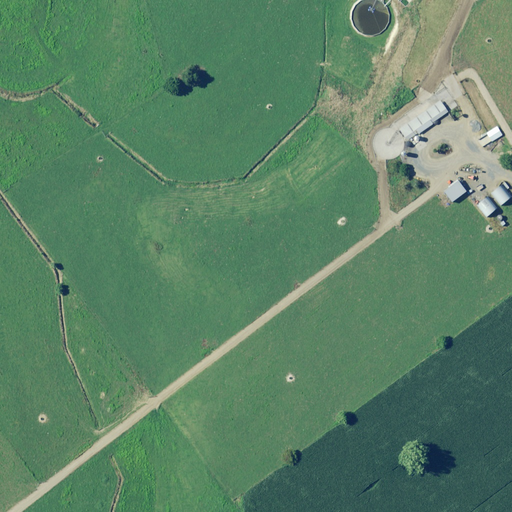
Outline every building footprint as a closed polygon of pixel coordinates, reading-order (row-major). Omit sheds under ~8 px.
[(448,112),(440,101),(399,130),(407,141),(417,133),(418,134),(434,123),(434,122),(448,112)] [(492,141),(487,133),(477,140),(483,148),(492,141)] [(466,192),(458,181),(444,192),(452,202),(466,192)] [(511,197),(502,185),(492,193),(501,205),(511,197)] [(497,209),(487,197),(477,206),(487,217),(497,209)]
